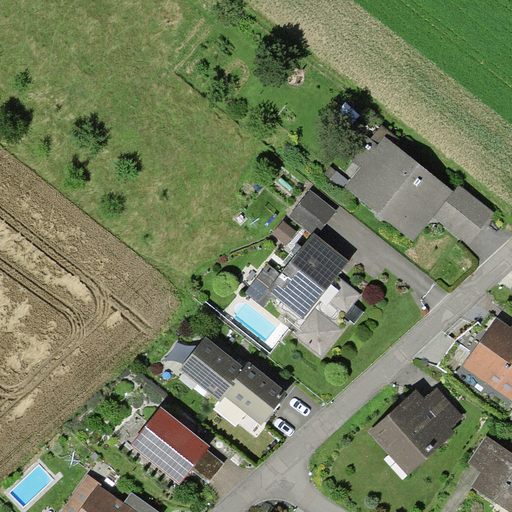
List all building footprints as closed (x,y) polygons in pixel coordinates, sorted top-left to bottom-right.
[(379,157),(356,187),(408,227),(434,193),(418,181),(418,180),(408,172),(407,172),(384,154),(385,153),(383,152),(389,144),(391,145),(392,143),(390,142),(390,143),(375,132),(376,131),(374,129),(373,131),(374,132),(363,145),(379,157)] [(316,234),(331,215),(307,196),(292,214),(316,234)] [(461,197),(442,221),(466,239),(485,216),(461,197)] [(279,236),(287,242),(296,230),(289,224),(279,236)] [(335,279),(345,265),(310,237),(277,278),(265,269),(245,293),(262,307),(272,295),(281,302),(276,308),(295,322),(299,317),(306,322),(294,337),(319,357),(344,324),(339,320),(357,297),(335,279)] [(511,341),(508,338),(507,335),(495,326),(473,358),(485,366),(487,380),(511,397),(511,341)] [(181,368),(220,399),(240,374),(202,343),(181,368)] [(245,368),(240,374),(220,399),(215,404),(216,408),(225,415),(229,415),(238,422),(247,411),(261,422),(281,397),(245,368)] [(455,417),(433,392),(421,403),(417,399),(407,409),(403,405),(371,434),(390,455),(397,448),(413,466),(449,434),(443,428),(455,417)] [(134,446),(177,480),(202,448),(186,436),(189,431),(191,433),(192,431),(179,420),(178,422),(179,423),(175,427),(159,414),(134,446)] [(511,456),(501,449),(490,466),(488,464),(472,488),(506,511),(509,511),(511,509),(511,456)] [(78,511),(122,511),(121,511),(121,507),(113,501),(110,501),(109,502),(94,491),(97,487),(87,479),(80,489),(90,496),(78,511)]
